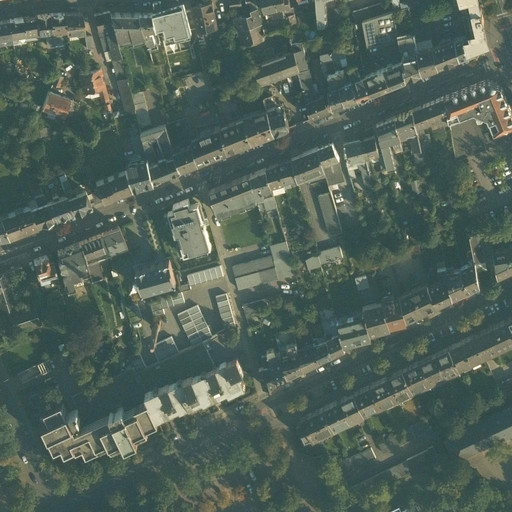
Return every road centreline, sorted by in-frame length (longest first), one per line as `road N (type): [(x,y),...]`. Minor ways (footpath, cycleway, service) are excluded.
road 1 (residential): [(0,258),(511,57)]
road 2 (residential): [(511,288),(54,511)]
road 3 (residential): [(0,392),(53,511)]
road 4 (residential): [(0,10),(128,0)]
